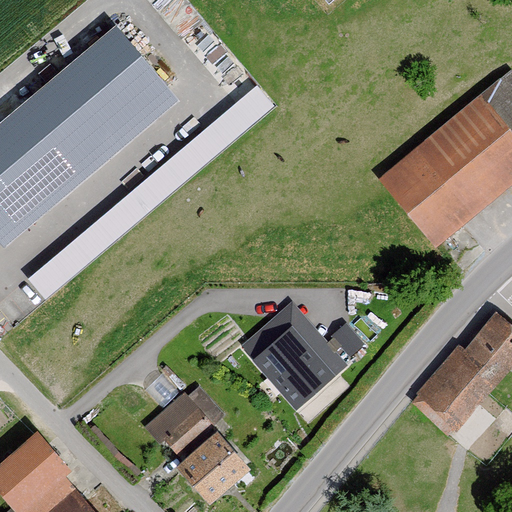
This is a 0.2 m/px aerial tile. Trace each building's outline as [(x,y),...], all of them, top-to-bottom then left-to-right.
[(153,0),(179,27),(195,12),(183,0),(153,0)] [(0,135),(0,248),(3,251),(173,106),(114,38),(0,135)] [(47,294),(277,101),(259,79),(29,273),(47,294)] [(511,176),(511,143),(472,94),(367,180),(424,249),(511,176)] [(511,368),(511,325),(496,312),(465,350),(459,345),(412,403),(451,439),(511,368)] [(294,320),(255,354),(296,402),(335,368),(294,320)] [(185,390),(145,424),(161,442),(168,436),(179,448),(211,421),(185,390)] [(83,468),(48,430),(0,472),(0,480),(22,505),(14,511),(107,511),(74,476),(83,468)] [(249,460),(222,430),(182,466),(208,496),(249,460)]
